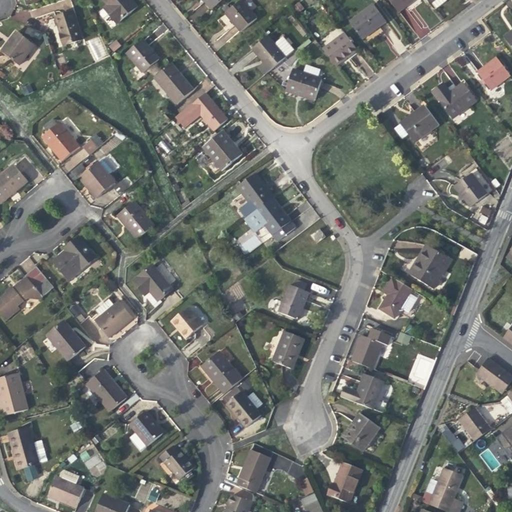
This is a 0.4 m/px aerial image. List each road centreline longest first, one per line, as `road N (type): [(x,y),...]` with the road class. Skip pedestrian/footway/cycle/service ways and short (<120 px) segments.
road 1 (residential): [(286,154),(491,0)]
road 2 (residential): [(384,511),(462,320)]
road 3 (residential): [(157,0),(286,154)]
road 4 (residential): [(352,249),(353,272),(313,372),(305,424)]
road 5 (residential): [(9,243),(44,236),(70,213),(61,194),(50,191),(17,220)]
road 6 (residential): [(173,389),(170,361),(147,337),(121,359),(139,382),(159,389)]
road 7 (residential): [(198,511),(214,469),(212,446),(173,389)]
road 8 (residential): [(462,320),(506,203)]
